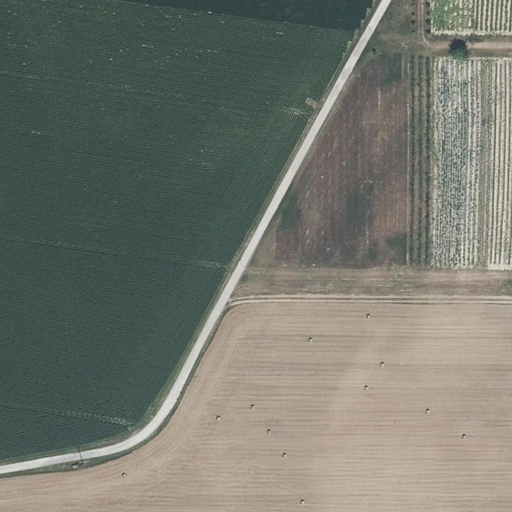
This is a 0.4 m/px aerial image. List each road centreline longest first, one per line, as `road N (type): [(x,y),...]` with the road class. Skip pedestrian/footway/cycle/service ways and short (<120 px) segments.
road 1 (track): [(229,287),(511,291)]
road 2 (track): [(360,45),(511,46)]
